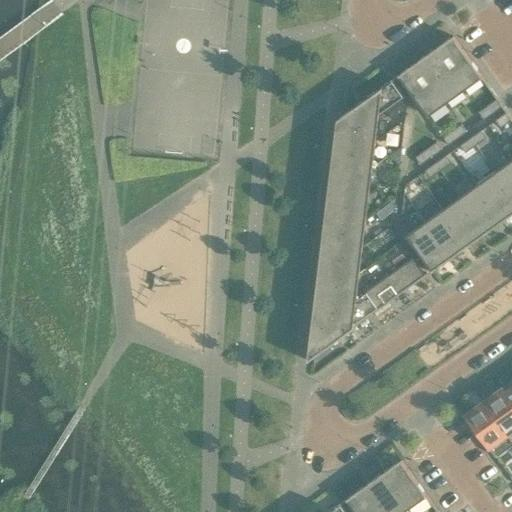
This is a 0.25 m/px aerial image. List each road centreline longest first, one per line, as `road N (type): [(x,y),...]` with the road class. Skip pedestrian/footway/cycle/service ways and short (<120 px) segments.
road 1 (residential): [(511,267),(337,393),(326,442),(339,452),(412,402)]
road 2 (residential): [(489,511),(412,402)]
road 3 (residential): [(412,402),(511,329)]
